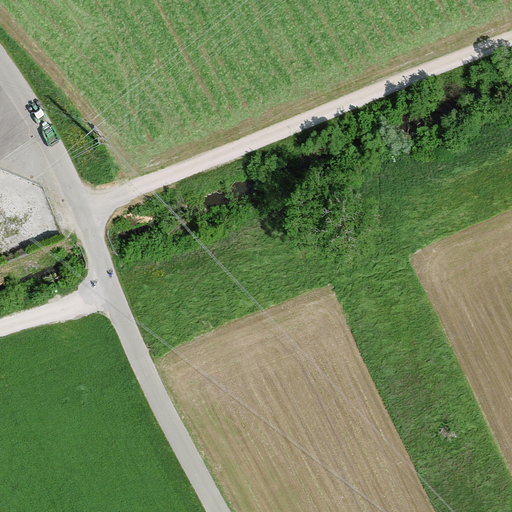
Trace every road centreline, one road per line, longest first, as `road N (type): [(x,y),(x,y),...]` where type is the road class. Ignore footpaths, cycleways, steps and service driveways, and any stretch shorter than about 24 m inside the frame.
road 1 (unclassified): [(218,511),(116,305),(76,193),(0,63)]
road 2 (track): [(83,211),(511,38)]
